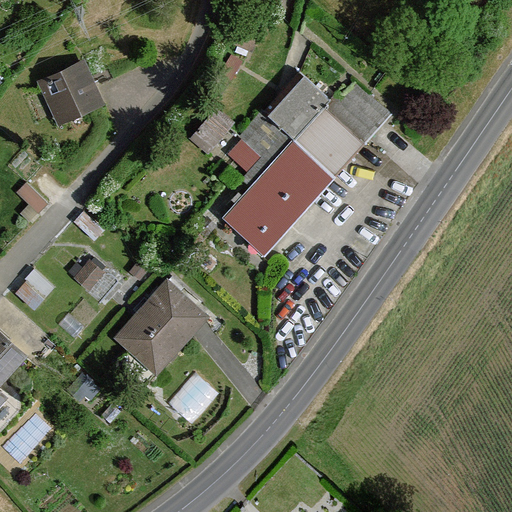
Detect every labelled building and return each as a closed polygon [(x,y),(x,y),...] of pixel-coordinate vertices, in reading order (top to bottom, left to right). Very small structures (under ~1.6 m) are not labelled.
[(76,60),(34,81),(55,124),(97,103),(76,60)] [(294,134),(334,170),(361,140),(324,106),(329,97),(297,72),(261,106),(294,134)] [(214,148),(235,113),(214,101),(193,136),(214,148)] [(294,134),(261,106),(219,154),(252,182),(294,134)] [(220,219),(257,254),(334,170),(294,134),(252,182),(220,219)] [(14,191),(35,212),(53,193),(33,172),(14,191)] [(70,275),(84,289),(101,273),(87,258),(70,275)] [(42,297),(52,287),(32,267),(22,277),(42,297)] [(163,274),(111,334),(158,373),(209,313),(163,274)] [(0,374),(21,350),(0,332),(0,374)]
